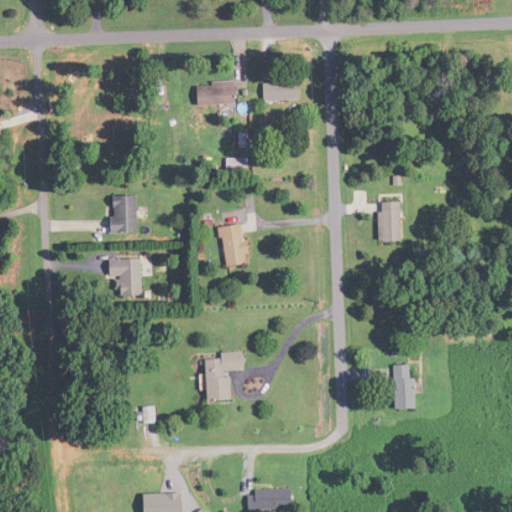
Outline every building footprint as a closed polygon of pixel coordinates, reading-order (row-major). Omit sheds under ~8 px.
[(242,105),(242,82),(202,82),(202,105),(242,105)] [(305,82),(268,82),(268,100),(305,100),(305,82)] [(255,169),(255,158),(235,158),(235,169),(255,169)] [(118,232),(144,232),(144,195),(118,195),(118,232)] [(407,241),(407,203),(384,203),(384,241),(407,241)] [(235,266),(258,264),(254,224),(231,226),(235,266)] [(150,259),(116,259),(116,277),(125,277),(126,296),(150,296),(150,259)] [(242,399),(241,371),(254,370),(254,354),(215,355),(217,400),(242,399)] [(424,409),(423,364),(400,365),(402,409),(424,409)] [(299,490),(255,490),(255,511),(299,511),(299,490)]
